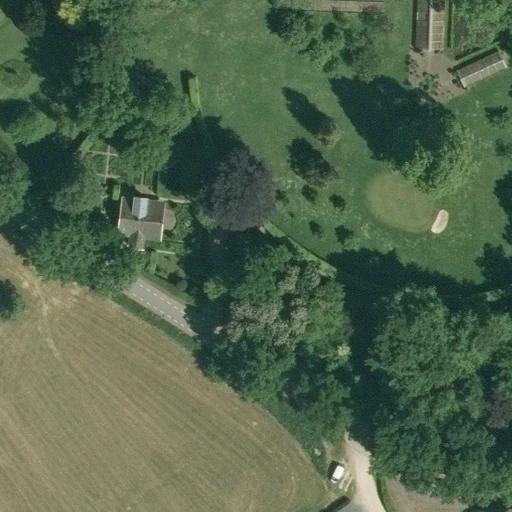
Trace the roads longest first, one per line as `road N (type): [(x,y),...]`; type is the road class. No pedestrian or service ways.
road 1 (unclassified): [(359,433),(0,200)]
road 2 (unclassified): [(511,471),(429,464),(359,433)]
